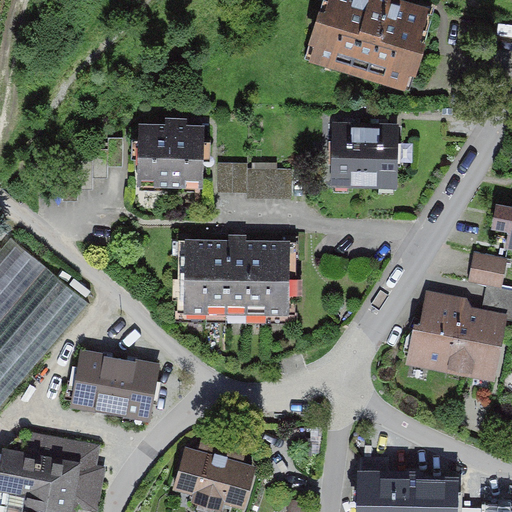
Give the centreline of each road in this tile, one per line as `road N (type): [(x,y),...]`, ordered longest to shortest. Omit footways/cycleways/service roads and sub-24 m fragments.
road 1 (residential): [(511,112),(364,347),(351,388)]
road 2 (residential): [(220,385),(28,217)]
road 3 (unknown): [(511,106),(277,89)]
road 4 (residential): [(511,470),(434,441),(351,388)]
road 5 (residential): [(220,385),(139,463),(114,511)]
road 6 (residential): [(351,388),(275,395),(220,385)]
road 7 (residential): [(332,511),(351,388)]
